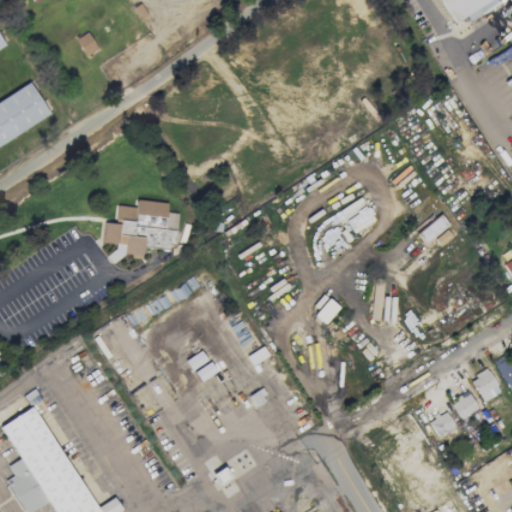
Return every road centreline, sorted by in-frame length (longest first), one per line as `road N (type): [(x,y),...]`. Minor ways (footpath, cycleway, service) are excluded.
road 1 (residential): [(264,0),(102,125),(0,191)]
road 2 (residential): [(511,316),(325,436)]
road 3 (residential): [(425,0),(467,79),(511,139)]
